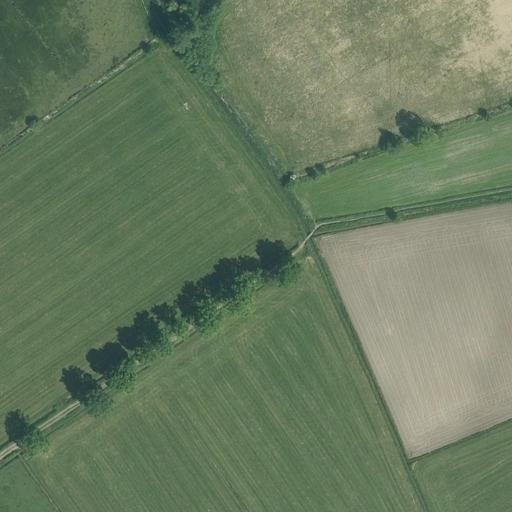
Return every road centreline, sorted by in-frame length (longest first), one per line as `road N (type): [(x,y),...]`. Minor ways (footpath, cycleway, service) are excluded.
road 1 (track): [(0,456),(294,256)]
road 2 (track): [(143,0),(304,240)]
